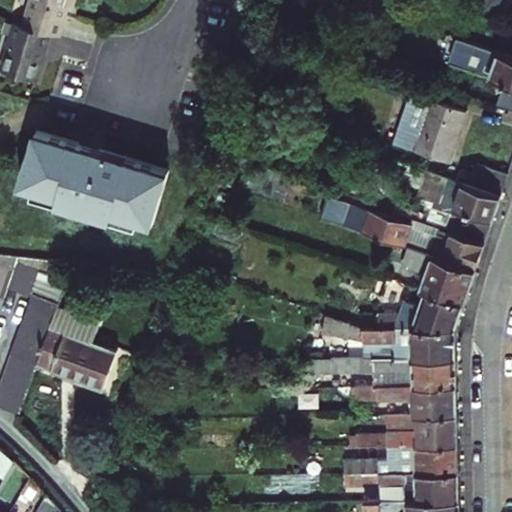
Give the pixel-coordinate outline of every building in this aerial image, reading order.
[(31,0),(24,23),(52,32),(60,34),(70,0),(31,0)] [(466,0),(466,1),(499,11),(502,0),(466,0)] [(24,23),(17,20),(2,68),(38,79),(52,32),(24,23)] [(507,81),(511,82),(511,54),(490,47),(486,61),(445,48),(441,58),(507,81)] [(499,104),(511,108),(511,82),(507,81),(499,104)] [(404,142),(414,146),(414,148),(450,160),(467,109),(431,97),(430,99),(420,96),(404,142)] [(252,108),(234,102),(229,117),(247,122),(252,108)] [(59,194),(57,200),(112,216),(114,210),(140,218),(154,221),(170,169),(100,148),(98,156),(77,150),(79,142),(38,130),(22,182),(35,186),(59,194)] [(221,145),(228,147),(233,132),(225,130),(221,145)] [(100,148),(79,142),(77,150),(98,156),(100,148)] [(232,182),(239,161),(227,158),(221,178),(232,182)] [(471,182),(503,193),(510,171),(478,160),(471,182)] [(445,174),(427,168),(419,192),(437,198),(445,174)] [(437,198),(494,218),(503,193),(471,182),(445,174),(437,198)] [(59,194),(35,186),(33,193),(57,200),(59,194)] [(324,216),(405,243),(412,222),(331,195),(324,216)] [(450,229),(487,241),(494,218),(437,198),(434,206),(454,212),(448,228),(450,229)] [(114,210),(112,216),(138,224),(140,218),(114,210)] [(410,244),(414,246),(417,239),(444,248),(450,229),(448,228),(414,216),(412,222),(405,243),(410,244)] [(414,246),(478,266),(487,241),(450,229),(444,248),(417,239),(414,246)] [(429,270),(423,287),(427,287),(466,300),(478,266),(414,246),(410,244),(404,262),(429,270)] [(0,263),(16,269),(18,262),(0,256),(0,263)] [(103,319),(61,304),(70,278),(19,260),(18,262),(16,269),(9,287),(32,295),(0,386),(0,406),(20,413),(38,363),(106,387),(119,350),(95,341),(103,319)] [(0,294),(6,296),(9,287),(16,269),(0,263),(0,294)] [(379,316),(379,324),(459,323),(466,300),(427,287),(422,302),(406,297),(400,310),(379,311),(379,316)] [(398,355),(459,354),(459,323),(379,324),(366,325),(364,325),(327,312),(323,329),(366,337),(366,356),(398,355)] [(365,316),(366,325),(379,324),(379,316),(365,316)] [(375,383),(460,381),(459,354),(398,355),(366,356),(333,356),(333,368),(375,367),(375,383)] [(375,383),(353,384),(354,399),(416,397),(416,412),(460,411),(460,381),(375,383)] [(378,444),(461,441),(460,411),(416,412),(389,413),(389,429),(358,430),(359,444),(378,444)] [(367,471),(462,469),(461,441),(378,444),(378,456),(367,457),(367,471)] [(381,499),(462,497),(462,469),(367,471),(345,471),(345,483),(363,483),(363,485),(380,485),(381,499)] [(29,482),(19,497),(33,506),(40,493),(29,482)] [(462,511),(462,497),(381,499),(366,499),(365,511),(462,511)] [(0,511),(10,511),(15,504),(5,498),(0,506),(0,511)] [(365,511),(366,499),(351,500),(351,511),(365,511)]
